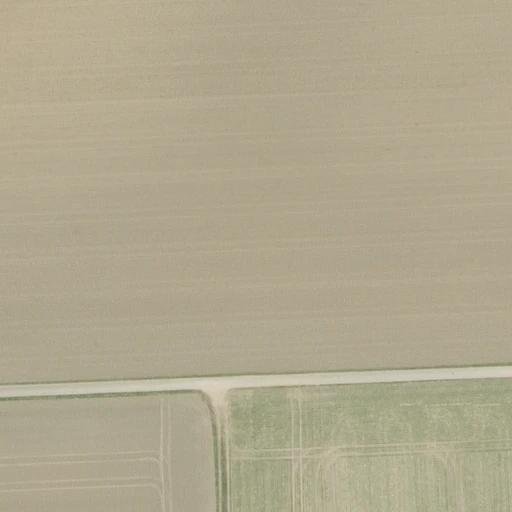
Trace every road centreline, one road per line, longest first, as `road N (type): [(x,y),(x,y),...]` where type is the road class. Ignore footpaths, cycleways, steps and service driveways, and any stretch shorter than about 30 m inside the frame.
road 1 (track): [(0,391),(511,370)]
road 2 (track): [(214,382),(220,511)]
